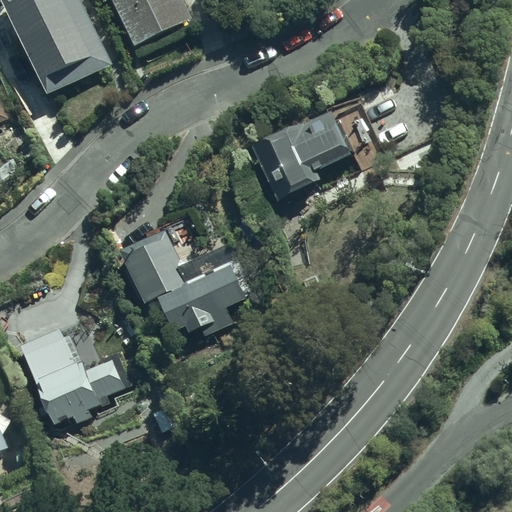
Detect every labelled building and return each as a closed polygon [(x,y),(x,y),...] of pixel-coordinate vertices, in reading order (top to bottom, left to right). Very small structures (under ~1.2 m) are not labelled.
[(0,0),(0,20),(42,100),(108,66),(73,0),(0,0)] [(104,0),(130,49),(189,19),(178,0),(104,0)] [(326,116),(246,151),(273,205),(316,184),(312,176),(360,152),(341,113),(328,120),(326,116)] [(161,234),(113,257),(141,307),(150,302),(169,336),(180,330),(184,337),(195,331),(200,340),(229,324),(222,312),(242,301),(222,266),(233,259),(225,245),(178,267),(161,234)] [(75,324),(16,350),(34,390),(32,391),(49,429),(57,426),(55,421),(61,419),(62,422),(69,419),(73,427),(88,420),(85,412),(106,403),(104,398),(129,387),(113,353),(96,361),(98,366),(83,372),(68,340),(80,335),(75,324)]
